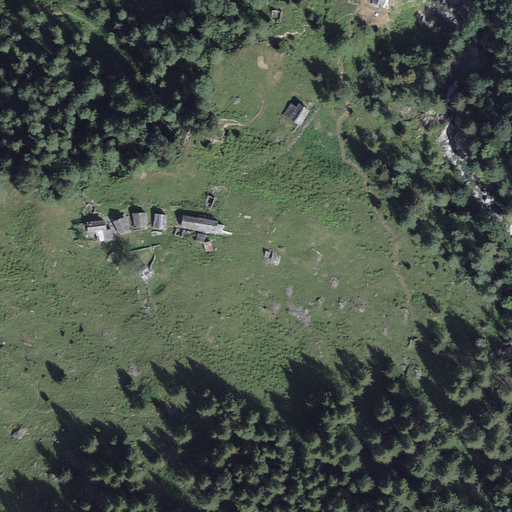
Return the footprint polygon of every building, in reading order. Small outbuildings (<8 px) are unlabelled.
[(310,111),(299,104),(296,108),(290,104),(283,115),(299,126),(310,111)] [(216,198),(209,195),(205,204),(212,206),(216,198)] [(146,213),(132,214),(133,228),(147,227),(146,213)] [(167,216),(154,214),(153,228),(166,229),(167,216)] [(197,217),(183,215),(180,228),(221,235),(223,225),(217,224),(218,218),(198,215),(197,217)] [(130,231),(124,217),(113,222),(119,236),(130,231)] [(104,221),(86,223),(88,234),(95,233),(98,242),(114,238),(112,230),(107,231),(104,221)] [(205,235),(198,233),(195,241),(203,244),(203,243),(205,235)] [(211,242),(203,243),(203,244),(205,252),(212,250),(211,242)] [(145,265),(137,271),(145,282),(153,277),(145,265)]
